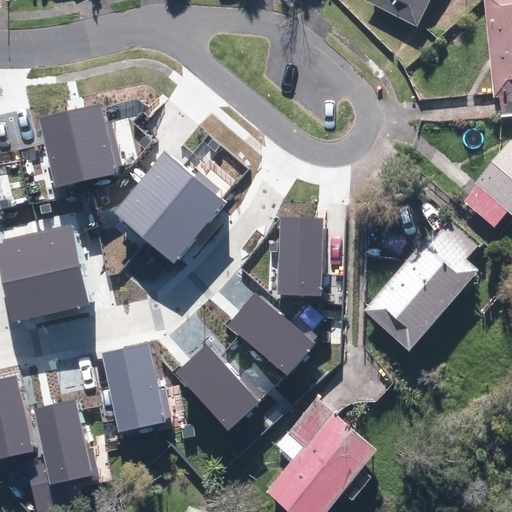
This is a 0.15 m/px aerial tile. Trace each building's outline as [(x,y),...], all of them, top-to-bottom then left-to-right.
[(432,0),(372,0),(421,23),(432,0)] [(511,0),(492,0),(498,89),(504,88),(505,103),(511,102),(511,0)] [(170,124),(138,97),(79,170),(164,239),(149,257),(196,295),(254,224),(222,198),(213,209),(197,196),(192,203),(159,176),(180,149),(162,134),(170,124)] [(511,133),(467,193),(497,215),(507,201),(511,204),(511,133)] [(0,260),(11,259),(0,209),(0,260)] [(446,230),(440,225),(374,309),(419,345),(486,262),(478,255),(489,241),(457,216),(446,230)] [(337,290),(306,289),(306,270),(248,269),(246,379),(304,380),(305,332),(336,333),(337,290)] [(57,318),(1,332),(32,458),(89,444),(57,318)] [(148,386),(91,399),(100,441),(157,428),(148,386)] [(310,511),(324,511),(379,437),(324,397),(301,429),(309,435),(273,485),(310,511)] [(243,511),(196,495),(190,511),(243,511)]
